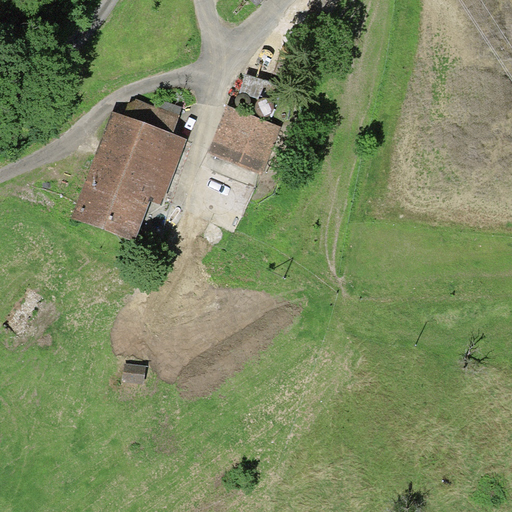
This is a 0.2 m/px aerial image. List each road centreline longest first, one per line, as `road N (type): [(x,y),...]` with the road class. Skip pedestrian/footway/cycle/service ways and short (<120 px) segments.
road 1 (track): [(401,0),(351,251)]
road 2 (track): [(0,91),(63,52),(111,0)]
